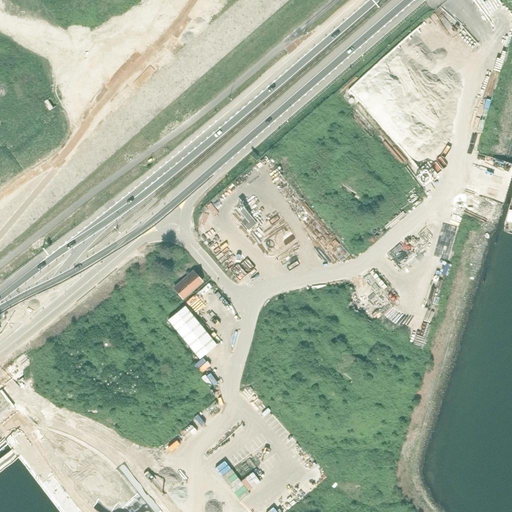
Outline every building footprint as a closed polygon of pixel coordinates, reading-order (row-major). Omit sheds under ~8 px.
[(0,119),(4,125),(30,106),(3,71),(0,73),(0,119)] [(359,199),(373,176),(353,163),(339,186),(341,187),(342,185),(347,188),(345,190),(351,194),(352,192),(356,194),(355,196),(359,199)] [(173,288),(183,300),(204,282),(193,270),(173,288)] [(200,359),(217,345),(195,318),(185,306),(168,320),(178,333),(200,359)] [(101,375),(125,356),(103,331),(81,350),(83,352),(85,351),(90,359),(88,360),(92,365),(94,363),(100,371),(98,372),(101,375)] [(320,344),(312,357),(315,360),(317,358),(332,367),(330,369),(335,373),(337,371),(352,380),(351,382),(355,385),(363,372),(368,364),(366,362),(364,363),(359,359),(355,358),(336,345),(334,343),(328,340),(328,338),(325,336),(320,344)]
